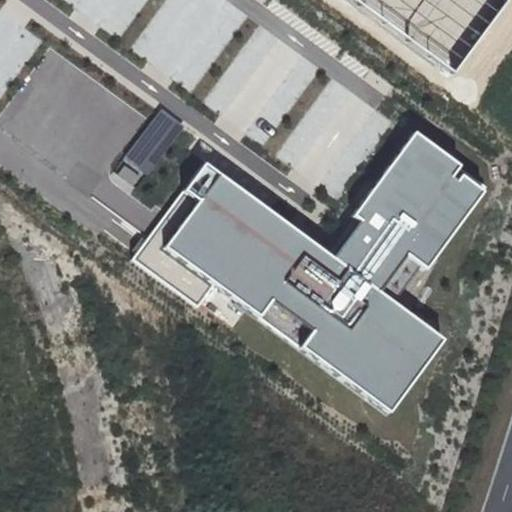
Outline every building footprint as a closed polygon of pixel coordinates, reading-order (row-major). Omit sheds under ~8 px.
[(351,0),(451,73),(505,0),(351,0)] [(154,120),(125,160),(128,162),(143,173),(146,175),(175,135),(154,120)] [(199,163),(130,257),(198,307),(214,285),(387,411),(440,339),(390,303),(376,293),(402,257),(417,267),(420,269),(482,185),(409,133),(349,215),(356,220),(329,257),(199,163)] [(136,182),(143,173),(128,162),(121,170),(136,182)] [(417,267),(402,257),(376,293),(390,303),(417,267)]
